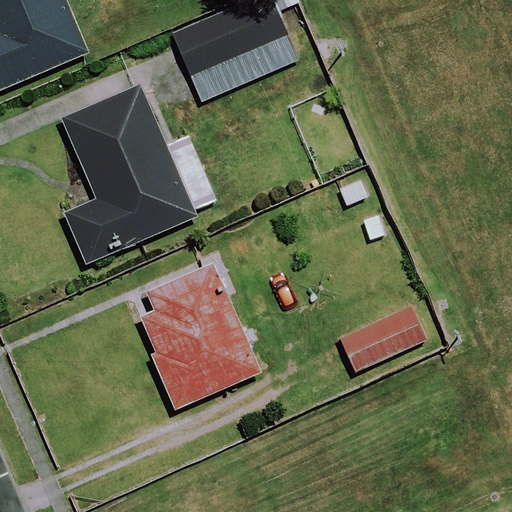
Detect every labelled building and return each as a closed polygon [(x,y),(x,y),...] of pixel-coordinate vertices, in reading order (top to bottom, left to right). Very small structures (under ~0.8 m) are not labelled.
[(0,0),(0,91),(85,55),(61,0),(0,0)] [(294,64),(268,2),(174,41),(199,103),(294,64)] [(191,220),(138,93),(61,125),(94,204),(65,215),(85,264),(191,220)] [(254,378),(213,275),(131,308),(173,411),(254,378)] [(419,344),(404,309),(335,339),(350,374),(419,344)]
